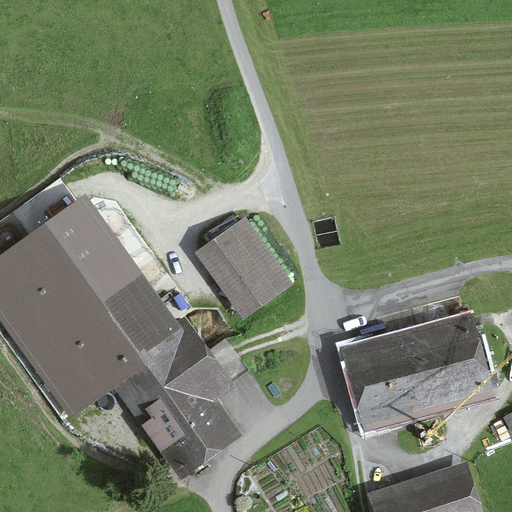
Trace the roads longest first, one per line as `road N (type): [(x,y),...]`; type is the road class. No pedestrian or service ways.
road 1 (track): [(213,211),(112,146),(0,112)]
road 2 (track): [(320,312),(323,349),(311,390),(235,460),(224,511)]
road 3 (track): [(511,268),(320,312)]
road 4 (track): [(357,442),(401,462),(438,459),(502,404),(511,383)]
road 5 (track): [(315,381),(347,408),(369,511)]
